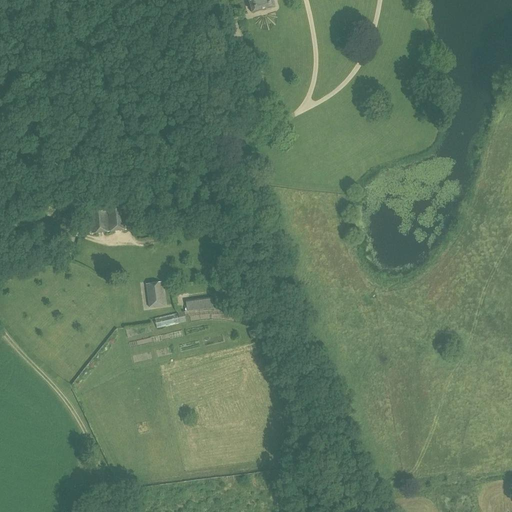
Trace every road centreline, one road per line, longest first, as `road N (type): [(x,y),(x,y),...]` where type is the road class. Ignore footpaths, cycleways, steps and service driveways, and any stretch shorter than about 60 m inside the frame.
road 1 (track): [(105,511),(75,415),(0,322)]
road 2 (track): [(140,148),(128,244),(200,228)]
